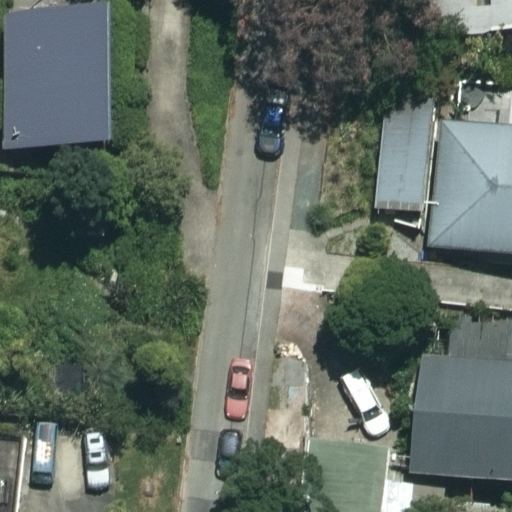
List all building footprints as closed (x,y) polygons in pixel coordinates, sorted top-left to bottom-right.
[(511,0),(406,0),(407,40),(511,36),(511,0)] [(117,154),(117,19),(7,20),(7,154),(117,154)] [(431,108),(388,104),(379,210),(423,214),(431,108)] [(511,136),(447,129),(433,253),(511,261),(511,136)] [(511,375),(424,366),(412,480),(511,490),(511,375)] [(21,511),(30,433),(0,429),(0,511),(21,511)] [(381,511),(386,453),(321,449),(316,511),(381,511)]
